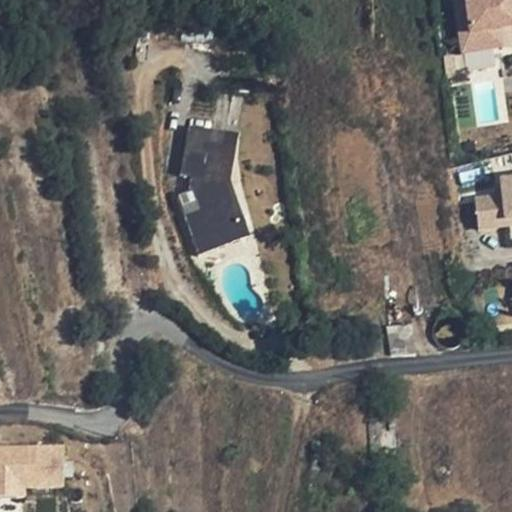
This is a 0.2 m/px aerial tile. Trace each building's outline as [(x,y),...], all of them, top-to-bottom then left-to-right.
[(511,0),(455,0),(462,48),(491,44),(489,27),(499,26),(511,23),(511,0)] [(499,26),(489,27),(491,44),(501,43),(499,26)] [(234,157),(238,134),(190,126),(181,174),(192,176),(200,177),(205,151),(234,157)] [(230,180),(234,157),(205,151),(200,177),(192,176),(189,193),(179,196),(199,254),(250,236),(230,180)] [(511,177),(502,179),(504,193),(478,196),(482,229),(511,225),(511,177)] [(412,327),(388,328),(390,357),(415,356),(412,327)] [(474,340),(466,336),(466,339),(463,343),(472,348),(474,340)] [(0,445),(0,495),(26,495),(26,490),(67,490),(66,444),(0,445)]
